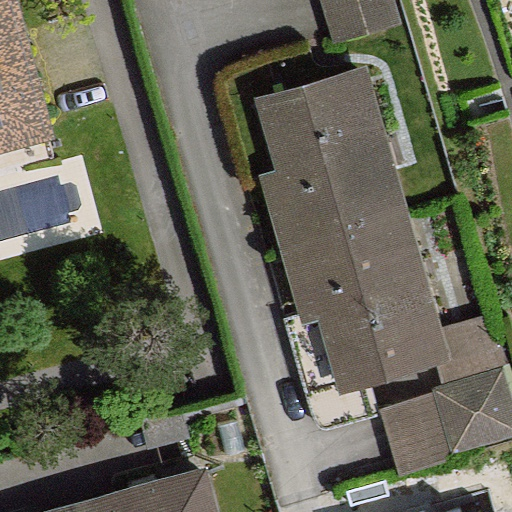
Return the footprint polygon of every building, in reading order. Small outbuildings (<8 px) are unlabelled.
[(14,0),(0,0),(0,138),(47,127),(14,0)] [(398,19),(392,0),(327,0),(339,37),(398,19)] [(362,71),(279,95),(300,169),(271,177),(291,245),(402,212),(362,71)] [(436,328),(402,212),(291,245),(309,311),(287,317),(314,413),(322,424),(330,427),(382,412),(380,406),(370,373),(435,354),(443,351),(436,328)] [(443,351),(435,354),(444,379),(506,360),(491,312),(436,328),(443,351)] [(511,429),(511,405),(501,370),(439,389),(456,446),(511,429)] [(456,446),(439,389),(380,406),(382,412),(400,470),(458,454),(456,446)] [(216,511),(206,471),(79,506),(80,511),(216,511)]
